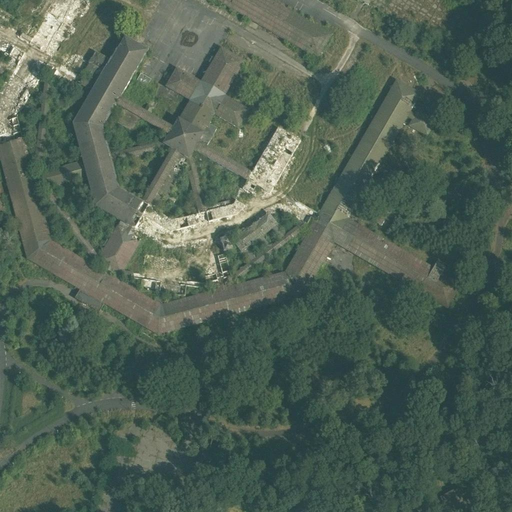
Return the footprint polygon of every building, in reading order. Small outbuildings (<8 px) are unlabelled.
[(339,45),(261,0),(204,0),(324,71),(339,45)] [(147,54),(122,40),(109,63),(90,95),(71,128),(81,165),(85,182),(93,211),(127,232),(130,226),(141,206),(118,192),(111,168),(108,158),(102,133),(115,110),(120,101),(147,54)] [(178,69),(167,89),(190,103),(180,120),(206,136),(216,117),(240,132),(252,112),(228,97),(247,63),(223,48),(202,83),(178,69)] [(89,79),(107,60),(100,53),(81,71),(89,79)] [(138,80),(147,85),(150,80),(141,74),(138,80)] [(42,161),(52,79),(45,81),(35,161),(31,177),(33,188),(38,187),(44,197),(93,262),(101,271),(99,273),(109,279),(110,276),(121,282),(138,284),(137,294),(184,301),(185,291),(201,293),(215,290),(216,294),(227,291),(226,287),(235,286),(271,256),(306,229),(303,223),(298,227),(284,238),(246,266),(231,278),(202,285),(174,281),(139,277),(123,274),(140,242),(132,238),(134,236),(126,231),(124,235),(115,230),(97,260),(47,195),(47,191),(84,181),(80,165),(42,175),(42,161)] [(31,177),(22,139),(0,145),(0,162),(27,262),(157,338),(305,300),(334,246),(445,312),(459,283),(450,284),(453,279),(443,273),(441,279),(351,222),(409,121),(414,111),(421,96),(396,82),(315,226),(285,274),(227,291),(216,294),(184,301),(160,306),(137,294),(109,279),(99,273),(51,244),(33,188),(31,177)] [(156,110),(149,105),(145,113),(122,99),(118,108),(169,139),(174,129),(152,117),(156,110)] [(409,125),(427,137),(438,123),(420,110),(409,125)] [(206,136),(180,120),(174,129),(169,139),(168,141),(164,147),(171,151),(173,152),(190,162),(194,156),(195,153),(200,145),(206,136)] [(168,141),(111,156),(114,166),(171,151),(164,147),(168,141)] [(247,183),(252,175),(200,145),(195,153),(247,183)] [(167,199),(169,201),(187,170),(199,215),(209,212),(194,156),(190,162),(173,152),(143,204),(149,208),(159,213),(167,199)]
